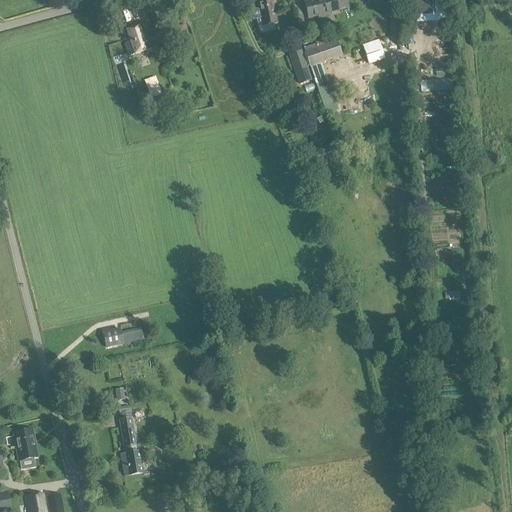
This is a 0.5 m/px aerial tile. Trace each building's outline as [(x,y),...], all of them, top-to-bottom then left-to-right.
[(258,0),(257,0),(261,17),(256,18),(258,27),(263,26),(263,27),(277,24),(271,0),(258,0)] [(320,0),(304,4),(308,19),(318,16),(319,19),(330,16),(329,13),(338,11),(337,9),(345,7),(343,0),(320,0)] [(167,11),(155,13),(156,22),(168,20),(167,11)] [(185,15),(174,18),(181,41),(192,38),(185,15)] [(152,50),(150,44),(167,38),(164,28),(147,35),(144,25),(122,32),(130,57),(152,50)] [(336,43),(304,54),(309,68),(341,57),(336,43)] [(381,59),(377,47),(365,52),(366,56),(368,63),(369,65),(374,63),(374,61),(381,59)] [(410,130),(403,129),(402,137),(402,141),(409,142),(409,139),(410,130)] [(119,327),(102,331),(106,348),(124,344),(119,327)] [(115,391),(117,402),(125,400),(123,390),(115,391)] [(124,448),(128,448),(137,447),(132,419),(120,420),(119,420),(124,448)] [(25,432),(14,434),(19,462),(21,462),(22,470),(36,468),(34,459),(38,458),(33,431),(32,431),(31,430),(28,430),(25,431),(25,432)] [(128,448),(129,455),(121,456),(124,477),(144,474),(141,453),(137,453),(137,447),(128,448)] [(0,492),(0,511),(7,511),(11,511),(7,491),(0,492)] [(46,511),(43,495),(27,498),(29,511),(46,511)] [(62,511),(60,497),(48,499),(50,511),(62,511)]
